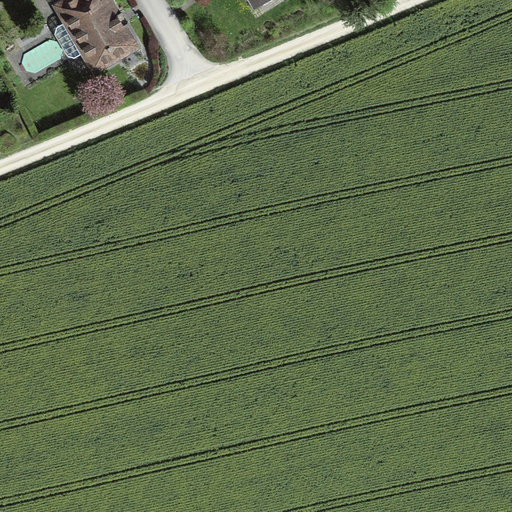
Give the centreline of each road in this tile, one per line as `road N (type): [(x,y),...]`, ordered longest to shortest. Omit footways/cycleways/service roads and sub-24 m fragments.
road 1 (residential): [(190,88),(416,0)]
road 2 (residential): [(0,163),(190,88)]
